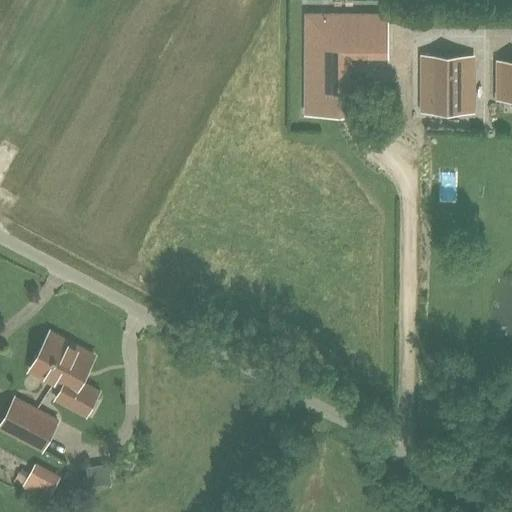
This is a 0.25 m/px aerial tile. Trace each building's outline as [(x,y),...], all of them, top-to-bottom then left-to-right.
[(305,114),(339,114),(339,48),(388,48),(388,14),(305,14),(305,114)] [(471,108),(472,56),(425,56),(424,107),(471,108)] [(511,59),(500,60),(500,96),(511,96),(511,59)] [(84,366),(88,368),(95,355),(51,331),(31,369),(54,381),(64,363),(69,366),(70,363),(83,369),(84,366)] [(54,381),(61,385),(55,396),(87,413),(90,409),(94,411),(100,398),(96,396),(99,391),(81,381),(88,368),(84,366),(83,369),(70,363),(69,366),(64,363),(54,381)] [(1,425),(22,436),(37,408),(16,397),(1,425)] [(58,419),(37,408),(22,436),(43,448),(58,419)] [(13,480),(22,485),(22,486),(47,500),(60,476),(35,462),(28,476),(19,471),(13,480)]
